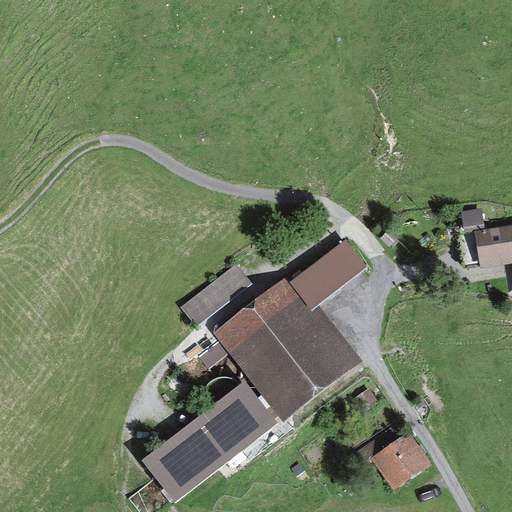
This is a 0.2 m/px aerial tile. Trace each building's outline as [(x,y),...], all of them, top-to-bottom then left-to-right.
[(511,218),(471,224),(477,264),(511,258),(511,218)] [(343,230),(214,323),(277,411),(352,357),(311,299),(365,260),(343,230)] [(249,276),(235,257),(181,298),(195,317),(249,276)] [(235,376),(134,452),(166,495),(267,418),(235,376)] [(406,428),(370,450),(389,482),(426,460),(406,428)]
